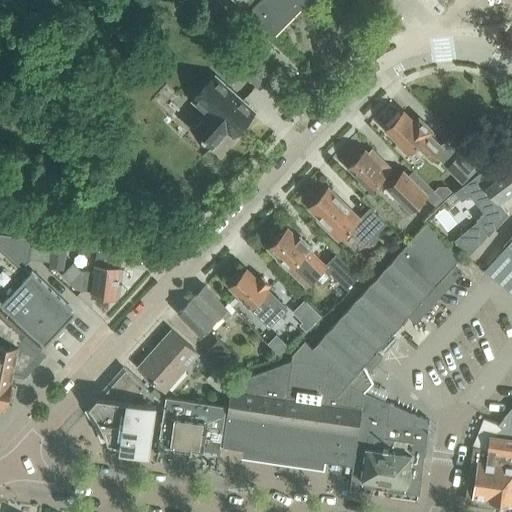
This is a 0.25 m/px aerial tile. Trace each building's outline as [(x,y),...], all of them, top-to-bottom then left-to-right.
[(236,0),(241,4),(244,1),(251,9),(250,11),(271,32),(303,0),(236,0)] [(271,77),(253,61),(243,73),(260,89),(271,77)] [(191,100),(202,109),(188,125),(214,148),(227,133),(234,140),(256,116),(226,88),(224,90),(213,80),(204,91),(202,89),(191,100)] [(405,111),(388,127),(401,140),(398,143),(408,153),(418,144),(432,158),(442,148),(429,134),(431,131),(420,119),(416,123),(405,111)] [(366,150),(350,166),(361,177),(357,181),(367,192),(381,179),(411,210),(425,196),(433,203),(439,197),(414,171),(407,178),(401,184),(397,180),(388,171),(392,167),(376,151),(371,156),(366,150)] [(465,150),(448,166),(463,182),(480,166),(465,150)] [(485,167),(455,190),(461,199),(469,194),(485,212),(477,219),(489,234),(509,213),(500,202),(511,192),(511,159),(491,176),(485,167)] [(350,229),(365,245),(386,224),(371,208),(359,219),(329,188),(311,206),(321,216),(319,219),(339,240),(350,229)] [(352,472),(355,473),(367,393),(364,392),(350,387),(366,370),(365,369),(363,367),(365,364),(370,369),(377,361),(372,356),(409,315),(412,318),(416,322),(462,271),(455,265),(463,256),(426,224),(313,349),(304,340),(292,353),(291,360),(290,360),(323,375),(311,458),(319,459),(346,463),(353,464),(352,472)] [(455,241),(465,232),(460,225),(449,235),(455,241)] [(0,298),(6,305),(44,341),(45,341),(71,314),(47,292),(25,270),(22,268),(29,260),(30,255),(33,232),(0,227),(0,298)] [(278,259),(289,270),(290,269),(307,287),(317,277),(324,284),(334,274),(348,288),(360,277),(337,253),(325,265),(310,250),(312,248),(301,237),(298,239),(288,229),(270,246),(281,257),(278,259)] [(97,249),(94,271),(82,270),(74,262),(62,275),(76,288),(92,290),(91,294),(117,297),(123,252),(97,249)] [(51,253),(49,266),(64,268),(66,254),(51,253)] [(259,279),(248,269),(231,287),(244,300),(245,305),(250,306),(270,326),(288,309),(268,289),(271,286),(262,276),(259,279)] [(226,320),(232,313),(205,286),(193,298),(178,313),(192,327),(196,324),(204,332),(221,315),(226,320)] [(311,326),(320,318),(306,303),(297,312),(311,326)] [(6,405),(7,402),(13,403),(17,384),(11,383),(13,374),(17,374),(24,376),(44,354),(40,350),(42,348),(0,309),(0,410),(3,411),(4,405),(6,405)] [(165,391),(198,354),(172,330),(138,367),(165,391)] [(229,369),(240,358),(219,339),(209,350),(229,369)] [(311,458),(323,375),(290,360),(231,381),(222,445),(234,447),(311,458)] [(147,405),(146,404),(149,391),(127,371),(125,370),(101,396),(103,397),(103,399),(147,405)] [(364,392),(372,382),(369,377),(366,370),(350,387),(364,392)] [(425,453),(430,421),(367,393),(355,473),(363,474),(362,478),(382,481),(408,485),(413,454),(425,456),(425,453)] [(167,446),(202,451),(204,444),(220,447),(227,407),(167,397),(160,437),(169,438),(167,446)] [(156,408),(147,406),(147,405),(103,399),(99,398),(90,408),(101,424),(109,443),(109,444),(123,446),(122,450),(147,454),(148,455),(156,408)] [(470,470),(467,492),(469,495),(471,497),(511,503),(511,407),(507,413),(504,417),(499,423),(484,418),(472,446),(474,446),(472,459),(470,469),(470,470)]
